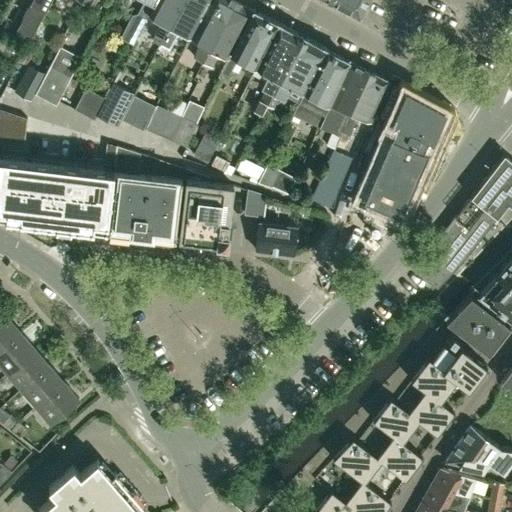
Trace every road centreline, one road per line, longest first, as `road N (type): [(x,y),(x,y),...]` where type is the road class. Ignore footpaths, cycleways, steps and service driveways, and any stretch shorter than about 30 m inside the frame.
road 1 (unclassified): [(187,442),(232,419),(328,320),(500,109)]
road 2 (unclassified): [(187,442),(158,423),(120,348),(49,267),(0,240)]
road 3 (unclassified): [(296,0),(500,109)]
road 4 (residential): [(511,349),(405,511)]
